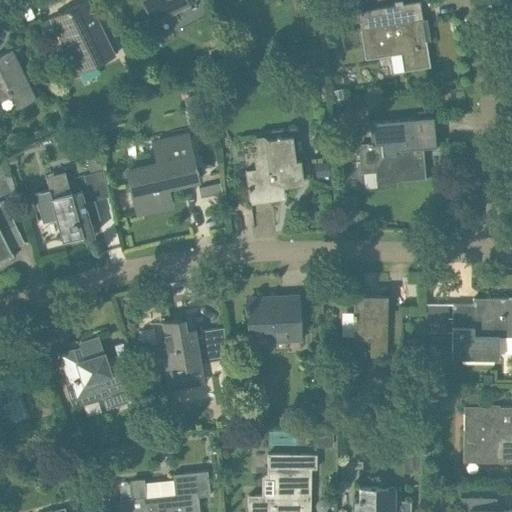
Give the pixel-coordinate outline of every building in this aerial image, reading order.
[(114,55),(87,0),(86,0),(50,18),(77,73),(114,55)] [(189,6),(186,0),(142,0),(154,23),(189,6)] [(357,11),(365,59),(390,55),(393,72),(430,66),(426,41),(424,41),(420,20),(422,19),(419,1),(402,4),(400,0),(395,0),(392,0),(393,5),(357,11)] [(225,44),(209,49),(214,65),(231,60),(225,44)] [(36,97),(11,48),(0,53),(0,101),(12,95),(18,106),(36,97)] [(149,90),(144,74),(126,80),(131,95),(149,90)] [(342,88),(334,90),(336,99),(343,98),(342,88)] [(358,101),(346,102),(347,111),(359,110),(358,101)] [(413,148),(436,146),(433,116),(368,122),(370,144),(359,145),(361,170),(377,169),(379,187),(396,186),(395,180),(424,177),(423,161),(414,162),(413,148)] [(291,135),(290,128),(271,130),(272,138),(241,142),(249,199),(281,195),(280,184),(303,181),(300,159),(296,159),(292,135),(291,135)] [(196,178),(186,135),(154,143),(158,162),(129,169),(138,212),(170,205),(165,185),(196,178)] [(99,153),(86,156),(91,172),(103,168),(99,153)] [(0,179),(10,175),(4,158),(0,160),(0,179)] [(314,164),(316,177),(330,176),(328,162),(314,164)] [(43,242),(61,237),(62,239),(82,234),(83,237),(94,234),(82,191),(72,195),(71,192),(51,197),(49,190),(34,194),(42,220),(38,221),(43,242)] [(0,258),(0,257),(6,255),(8,259),(14,256),(10,249),(24,242),(15,223),(4,201),(0,202),(0,263),(2,262),(0,258)] [(245,305),(245,311),(247,311),(248,328),(250,328),(250,337),(272,336),(272,340),(300,339),(298,295),(271,296),(271,299),(247,300),(247,305),(245,305)] [(385,296),(355,295),(355,336),(372,336),(372,352),(401,352),(401,321),(389,321),(389,309),(385,309),(385,296)] [(511,298),(473,298),(473,304),(452,304),(452,357),(498,358),(498,336),(511,336),(511,298)] [(166,349),(156,351),(159,369),(163,391),(190,386),(187,368),(202,365),(200,359),(226,355),(223,326),(202,330),(203,335),(196,336),(195,327),(186,329),(185,317),(161,321),(165,341),(166,349)] [(424,342),(424,322),(410,321),(409,342),(424,342)] [(428,356),(443,357),(444,335),(428,334),(428,356)] [(110,372),(105,356),(99,337),(79,344),(80,347),(60,354),(66,373),(70,383),(66,384),(73,406),(102,396),(106,408),(128,401),(124,388),(127,387),(121,369),(110,372)] [(3,388),(0,380),(0,428),(31,413),(25,400),(16,382),(3,388)] [(465,403),(478,403),(478,386),(465,386),(465,403)] [(313,402),(313,413),(322,413),(322,402),(313,402)] [(511,406),(463,405),(462,461),(511,462),(511,406)] [(317,431),(317,446),(333,446),(332,431),(317,431)] [(403,431),(403,448),(420,448),(420,432),(403,431)] [(95,452),(83,453),(85,471),(97,469),(95,452)] [(316,454),(267,454),(267,468),(276,468),(276,495),(257,495),(247,495),(247,505),(257,506),(257,511),(309,511),(311,467),(316,467),(316,454)] [(75,459),(61,463),(64,472),(77,467),(75,459)] [(208,474),(207,470),(172,474),(173,481),(144,484),(145,496),(119,499),(120,508),(120,511),(199,511),(199,504),(198,496),(210,494),(208,478),(208,474)] [(358,511),(410,511),(410,500),(394,500),(394,486),(358,486),(358,511)] [(483,497),(470,497),(469,509),(467,509),(467,511),(511,511),(511,509),(506,510),(483,509),(483,497)]
